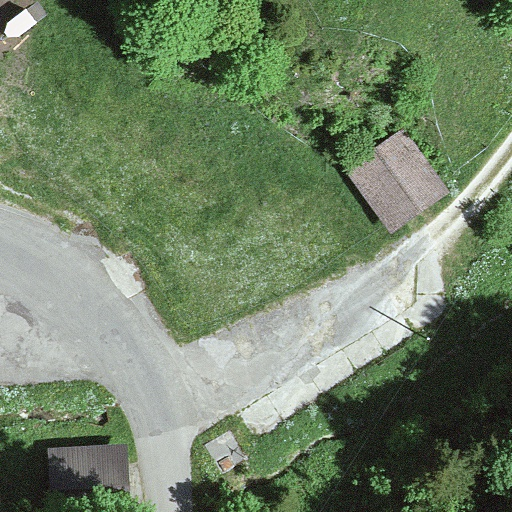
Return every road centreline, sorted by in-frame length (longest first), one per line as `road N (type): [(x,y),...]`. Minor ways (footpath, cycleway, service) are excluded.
road 1 (track): [(156,413),(360,301),(408,266),(511,151)]
road 2 (tertiary): [(0,241),(73,285),(122,345),(156,413),(172,511)]
